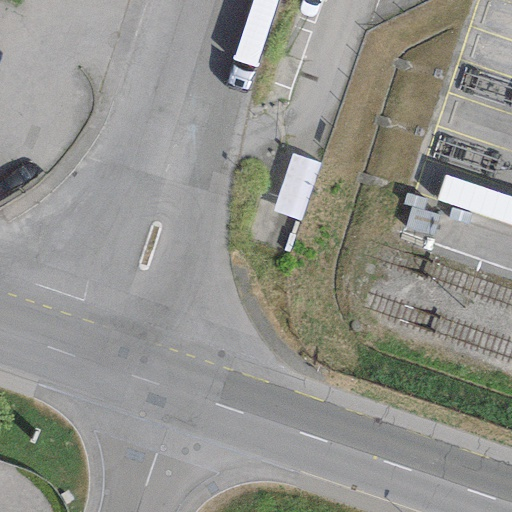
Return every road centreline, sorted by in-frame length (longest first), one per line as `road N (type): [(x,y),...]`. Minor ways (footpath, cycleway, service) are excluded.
road 1 (unclassified): [(224,0),(107,368)]
road 2 (secondary): [(174,390),(511,505)]
road 3 (unclassified): [(133,511),(174,390)]
